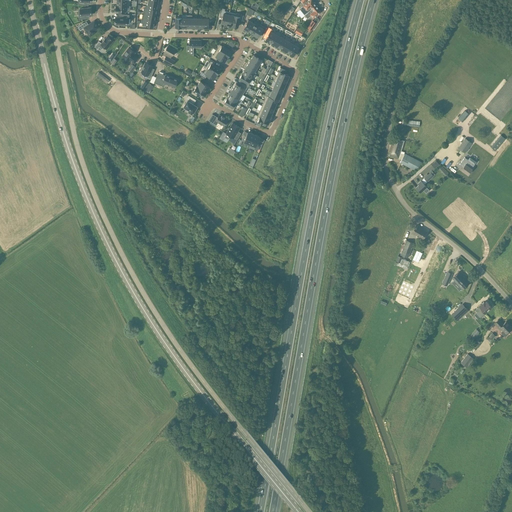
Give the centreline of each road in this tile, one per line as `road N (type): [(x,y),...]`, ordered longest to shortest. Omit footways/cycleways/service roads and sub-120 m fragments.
road 1 (secondary): [(298,511),(164,341),(111,252),(71,158),(29,0)]
road 2 (unclassified): [(308,511),(185,358),(123,258),(78,151),(47,0)]
road 3 (motorway): [(360,0),(257,511)]
road 4 (motorway): [(272,511),(323,217),(372,0)]
road 5 (track): [(72,128),(99,126),(242,253),(280,275)]
road 6 (unclassified): [(511,303),(395,191),(385,165),(387,134)]
road 7 (residential): [(243,42),(295,74),(272,130),(208,102)]
